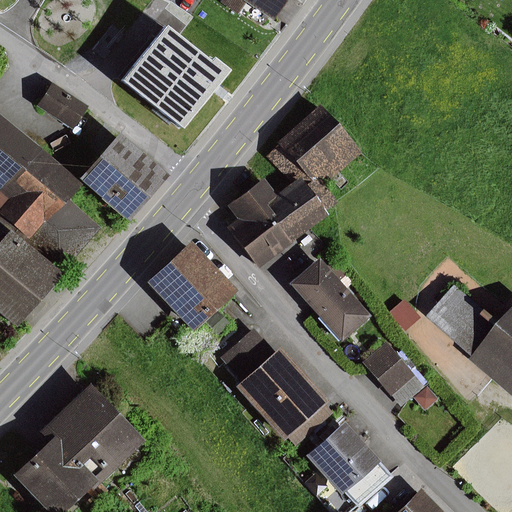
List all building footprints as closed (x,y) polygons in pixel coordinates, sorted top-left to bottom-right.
[(223,0),(222,3),(239,14),(247,2),(275,21),(289,0),(223,0)] [(124,34),(112,25),(92,50),(104,60),(124,34)] [(212,62),(168,27),(124,81),(185,129),(232,71),(215,58),(212,62)] [(75,130),(90,106),(53,83),(38,107),(75,130)] [(263,204),(291,241),(327,215),(324,211),(334,203),(320,185),(359,153),(321,106),(276,143),(277,145),(264,155),(287,184),(276,194),(263,204)] [(68,199),(81,184),(0,113),(0,312),(17,327),(102,229),(68,199)] [(171,176),(121,133),(81,179),(131,222),(171,176)] [(263,204),(276,194),(265,180),(229,207),(241,222),(232,229),(260,265),(291,241),(263,204)] [(239,292),(193,241),(147,283),(193,334),(239,292)] [(372,317),(320,258),(290,284),(342,343),(372,317)] [(511,320),(510,323),(496,310),(492,315),(459,287),(433,317),(478,356),(475,360),(511,391),(511,320)] [(230,324),(219,312),(205,326),(216,338),(230,324)] [(242,382),(237,387),(285,442),(288,439),(295,447),(334,413),(326,405),(330,401),(282,347),(276,352),(255,328),(221,358),(242,382)] [(425,387),(387,342),(363,362),(401,407),(425,387)] [(48,511),(64,511),(89,489),(93,492),(146,442),(92,385),(38,435),(47,445),(14,476),(48,511)] [(439,400),(427,387),(414,398),(426,412),(439,400)] [(346,421),(307,456),(342,496),(346,492),(359,508),(394,478),(380,462),(382,461),(364,441),(370,436),(366,431),(360,437),(346,421)] [(306,483),(317,496),(328,487),(316,474),(306,483)] [(448,511),(426,487),(398,511),(448,511)]
